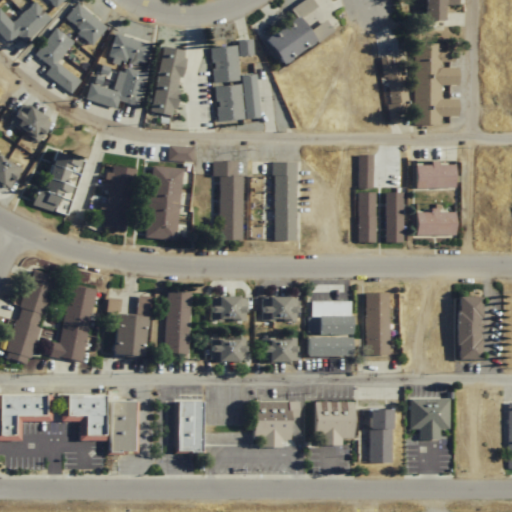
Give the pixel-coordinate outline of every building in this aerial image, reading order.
[(42,0),(52,10),(62,0),(42,0)] [(296,19),(314,8),(308,0),(302,0),(289,8),(295,18),(262,38),(278,64),(312,44),(296,19)] [(420,0),(421,21),(440,21),(440,5),(456,5),(455,0),(420,0)] [(9,24),(0,13),(0,38),(6,44),(16,35),(23,43),(47,20),(32,3),(9,24)] [(61,20),(90,45),(104,29),(75,4),(61,20)] [(329,31),(323,22),(309,32),(315,41),(329,31)] [(54,65),(70,41),(50,28),(32,56),(48,67),(42,76),(68,93),(77,80),(54,65)] [(150,46),(112,34),(106,55),(144,67),(150,46)] [(239,56),(250,52),(246,40),(235,44),(239,56)] [(410,126),(438,126),(438,117),(454,117),(455,99),(437,99),(437,86),(454,86),(454,66),(451,66),(451,52),(433,52),(433,44),(411,44),(410,126)] [(207,48),(210,84),(239,82),(242,120),(257,119),(253,75),(236,77),(234,46),(207,48)] [(182,51),(159,48),(149,113),(172,116),(182,51)] [(399,64),(388,64),(388,57),(380,58),(384,124),(403,123),(399,64)] [(82,100),(113,109),(115,101),(135,107),(144,75),(122,68),(116,92),(86,84),(82,100)] [(213,122),(240,120),(237,85),(211,87),(213,122)] [(36,142),(47,121),(16,105),(5,126),(36,142)] [(289,128),(285,115),(274,119),(278,132),(289,128)] [(27,206),(49,212),(54,196),(63,198),(66,187),(58,185),(62,171),(71,173),(74,161),(49,153),(38,192),(32,190),(27,206)] [(368,155),(354,155),(354,189),(368,189),(368,155)] [(0,185),(7,188),(16,166),(0,159),(0,185)] [(214,178),(214,242),(236,242),(236,162),(208,162),(208,178),(214,178)] [(291,241),(291,163),(269,163),(269,241),(291,241)] [(451,189),(451,163),(411,163),(411,189),(451,189)] [(98,229),(122,232),(131,170),(106,167),(98,229)] [(178,169),(147,167),(141,239),(172,242),(178,169)] [(398,193),(381,193),(381,243),(398,243),(398,193)] [(353,243),(372,243),(371,194),(353,194),(353,243)] [(451,236),(451,212),(411,212),(411,236),(451,236)] [(0,355),(0,360),(24,366),(48,277),(23,270),(0,355)] [(88,290),(63,286),(54,344),(44,343),(42,358),(77,363),(88,290)] [(160,355),(183,355),(184,293),(160,293),(160,355)] [(359,294),(360,357),(384,356),(383,294),(359,294)] [(239,298),(205,298),(205,322),(239,322),(239,298)] [(473,361),(473,298),(450,298),(450,361),(473,361)] [(255,299),(255,322),(291,322),(291,299),(255,299)] [(303,302),(303,335),(345,335),(345,302),(303,302)] [(105,356),(137,359),(140,318),(108,315),(105,356)] [(239,338),(203,338),(203,362),(239,362),(239,338)] [(291,339),(253,339),(253,362),(291,362),(291,339)] [(345,358),(345,339),(300,339),(300,358),(345,358)] [(0,441),(13,442),(13,423),(43,423),(43,396),(0,395),(0,441)] [(130,402),(99,402),(99,396),(52,396),(53,423),(72,423),(72,442),(100,442),(100,454),(130,454),(130,402)] [(433,441),(434,429),(442,430),(443,400),(404,399),(403,431),(414,431),(414,441),(433,441)] [(196,402),(168,402),(168,453),(196,453),(196,402)] [(283,441),(283,419),(291,419),(291,403),(245,403),(246,448),(277,448),(277,441),(283,441)] [(346,439),(346,403),(307,403),(307,446),(335,446),(335,439),(346,439)] [(502,470),(511,469),(511,403),(502,403),(502,470)] [(362,410),(362,464),(386,464),(386,410),(362,410)]
